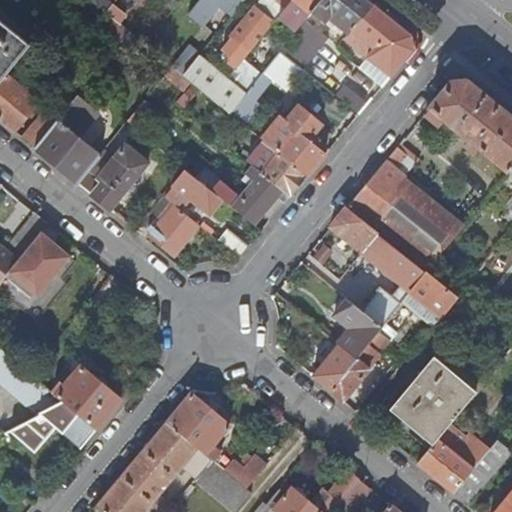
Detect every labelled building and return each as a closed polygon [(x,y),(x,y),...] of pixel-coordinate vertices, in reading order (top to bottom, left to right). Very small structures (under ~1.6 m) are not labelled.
[(0,0),(0,82),(5,76),(65,0),(0,0)] [(220,7),(232,17),(245,0),(198,0),(187,14),(203,27),(220,7)] [(250,54),(279,18),(294,0),(263,0),(232,39),(250,54)] [(306,20),(312,13),(322,0),(294,0),(279,18),(297,32),(306,20)] [(411,36),(365,0),(322,0),(312,13),(326,24),(333,15),(342,23),(339,27),(349,35),(352,31),(362,38),(354,47),(392,77),(413,52),(411,36)] [(329,38),(306,20),(297,32),(280,53),(302,70),(329,38)] [(142,61),(151,50),(144,45),(129,33),(121,44),(142,61)] [(184,76),(200,56),(188,47),(172,68),(184,76)] [(302,70),(280,53),(262,75),(246,94),(230,114),(246,128),(261,109),(252,101),(271,77),(287,90),(302,70)] [(184,76),(192,84),(230,114),(246,94),(200,56),(184,76)] [(184,94),(192,84),(184,76),(172,68),(164,78),(184,94)] [(0,82),(0,120),(15,132),(39,103),(5,76),(0,82)] [(508,172),(511,167),(511,118),(509,115),(467,81),(452,83),(425,116),(440,128),(445,121),(469,140),(465,145),(470,149),(474,144),(508,172)] [(346,87),(337,98),(360,116),(369,105),(346,87)] [(58,122),(36,149),(57,167),(79,185),(101,157),(79,139),(99,114),(78,97),(58,122)] [(146,100),(128,124),(141,135),(160,111),(146,100)] [(270,147),(308,178),(326,157),(314,147),(319,141),(313,136),(322,125),(300,107),(288,122),(283,118),(264,142),(270,147)] [(45,111),(22,138),(36,149),(58,122),(45,111)] [(114,159),(105,152),(101,157),(79,185),(111,211),(148,163),(125,144),(114,159)] [(253,156),(248,162),(254,167),(283,190),(292,197),(308,178),(270,147),(259,160),(254,156),(253,156)] [(408,157),(398,149),(388,160),(399,169),(408,157)] [(248,152),(243,158),(248,162),(253,156),(248,152)] [(405,180),(408,176),(399,169),(388,160),(348,209),(378,235),(426,274),(464,227),(405,180)] [(273,221),(286,205),(276,198),(283,190),(254,167),(246,177),(254,183),(244,196),(238,191),(236,195),(211,174),(203,184),(223,200),(255,225),(264,214),(273,221)] [(210,216),(223,200),(203,184),(185,170),(173,186),(164,198),(174,205),(180,211),(189,199),(210,216)] [(467,192),(482,205),(496,188),(480,175),(467,192)] [(174,205),(164,198),(152,214),(157,219),(161,221),(174,205)] [(145,222),(137,233),(146,240),(149,236),(175,257),(200,227),(180,211),(174,205),(161,221),(157,219),(151,227),(145,222)] [(332,228),(363,254),(378,235),(348,209),(332,228)] [(0,244),(0,285),(10,273),(42,233),(49,225),(36,214),(6,250),(0,244)] [(54,243),(61,234),(49,225),(42,233),(54,243)] [(220,242),(240,259),(249,249),(228,232),(220,242)] [(70,257),(54,243),(42,233),(10,273),(38,296),(70,257)] [(380,288),(361,311),(382,328),(385,325),(403,303),(411,293),(426,274),(378,235),(363,254),(402,285),(392,297),(380,288)] [(411,293),(442,318),(458,299),(426,274),(411,293)] [(126,288),(113,277),(93,303),(106,313),(126,288)] [(403,303),(434,328),(442,318),(411,293),(403,303)] [(357,359),(382,328),(361,311),(347,299),(334,316),(352,330),(342,343),(335,337),(333,339),(357,359)] [(382,328),(357,359),(331,391),(344,402),(370,370),(369,369),(397,334),(385,325),(382,328)] [(331,391),(357,359),(333,339),(330,342),(338,348),(314,377),(331,391)] [(64,402),(58,397),(0,348),(0,384),(38,416),(41,414),(64,402)] [(396,407),(439,442),(450,428),(479,393),(436,358),(396,407)] [(64,402),(98,430),(122,401),(82,369),(81,370),(77,367),(72,372),(76,376),(58,397),(64,402)] [(169,423),(200,449),(208,455),(230,428),(192,396),(169,423)] [(41,414),(82,449),(98,430),(64,402),(41,414)] [(169,423),(99,508),(102,511),(147,511),(200,449),(169,423)] [(420,465),(454,493),(489,451),(471,436),(467,441),(450,428),(439,442),(420,465)] [(511,448),(511,437),(505,431),(489,451),(454,493),(467,504),(511,448)] [(23,474),(0,454),(0,475),(13,486),(23,474)] [(237,479),(249,489),(268,466),(256,456),(237,479)] [(233,511),(238,511),(254,493),(249,489),(237,479),(215,461),(197,483),(233,511)] [(334,511),(346,498),(360,481),(348,470),(329,494),(323,489),(311,504),(287,485),(270,506),(276,511),(334,511)] [(358,507),(371,490),(360,481),(346,498),(358,507)] [(511,511),(511,494),(497,511),(511,511)] [(276,511),(270,506),(266,503),(258,511),(276,511)]
